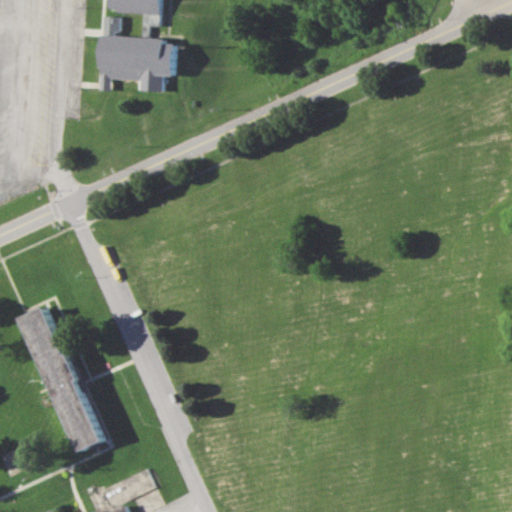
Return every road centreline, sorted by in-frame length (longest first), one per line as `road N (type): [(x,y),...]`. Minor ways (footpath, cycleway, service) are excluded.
road 1 (residential): [(511,1),(0,232)]
road 2 (residential): [(68,201),(206,511)]
